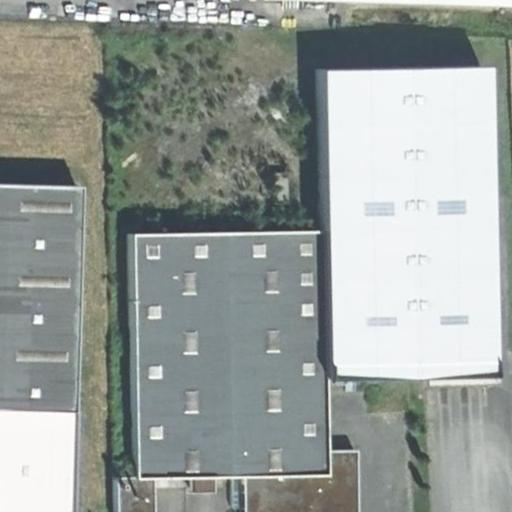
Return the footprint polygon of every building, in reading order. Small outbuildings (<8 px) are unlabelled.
[(476,66),(309,69),(311,229),(312,229),(312,234),(314,377),(315,377),(406,376),(423,375),(481,374),(476,66)] [(286,164),(274,165),(275,199),(287,198),(286,164)] [(0,225),(67,227),(68,188),(0,186),(0,225)] [(0,411),(60,414),(67,227),(0,225),(0,411)] [(214,231),(124,233),(130,474),(147,474),(218,473),(237,473),(319,472),(316,450),(315,377),(314,377),(312,234),(214,231)] [(57,511),(60,414),(0,411),(0,511),(57,511)] [(319,472),(237,473),(236,511),(348,511),(348,449),(316,450),(319,472)] [(147,474),(147,487),(218,485),(218,473),(147,474)] [(147,511),(147,487),(147,474),(130,474),(107,474),(108,511),(147,511)]
